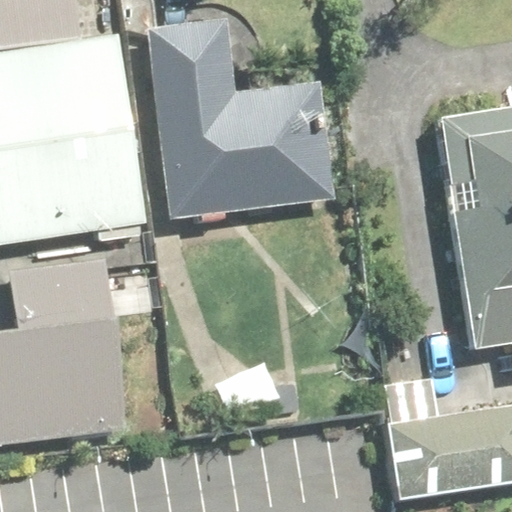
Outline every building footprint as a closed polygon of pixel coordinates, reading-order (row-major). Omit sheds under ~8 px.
[(100,270),(166,264),(166,265),(281,257),(272,124),(178,130),(172,65),(80,74),(100,270)] [(59,77),(0,85),(0,291),(87,279),(59,77)] [(511,124),(367,147),(408,411),(511,394),(511,124)] [(211,350),(207,399),(249,403),(253,354),(211,350)] [(511,409),(383,431),(396,511),(398,511),(511,493),(511,409)]
